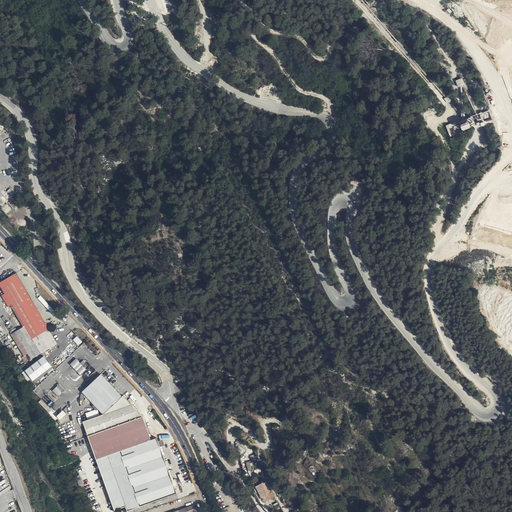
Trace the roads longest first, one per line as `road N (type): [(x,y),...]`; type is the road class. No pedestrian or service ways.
road 1 (secondary): [(211,511),(162,407),(0,230)]
road 2 (track): [(411,0),(460,36),(511,118)]
